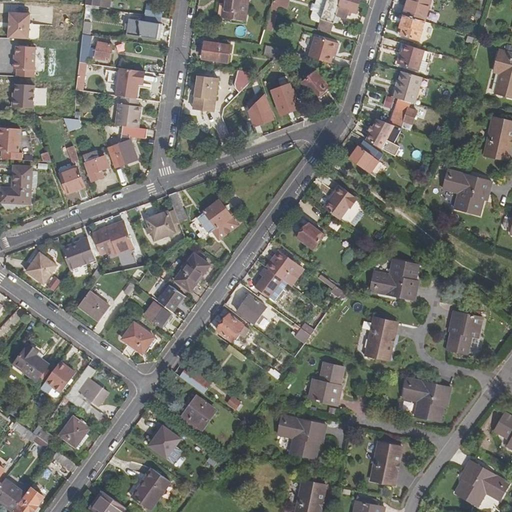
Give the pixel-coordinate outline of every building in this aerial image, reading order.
[(246,20),(248,0),(224,0),(222,17),(246,20)] [(278,8),(280,0),(272,0),(269,14),(276,16),(278,8)] [(280,0),(278,8),(286,11),(288,0),(280,0)] [(318,29),(330,32),(332,27),(333,24),(334,24),(336,16),(345,19),(347,14),(348,11),(351,11),(355,12),(358,0),(315,0),(314,6),(312,5),(310,11),(312,12),(311,18),(312,20),(315,21),(320,23),(318,29)] [(408,0),(404,13),(425,20),(431,0),(430,0),(408,0)] [(159,18),(160,7),(146,5),(145,16),(159,18)] [(10,13),(8,38),(29,39),(30,14),(10,13)] [(419,38),(425,20),(404,13),(401,24),(404,25),(402,33),(419,38)] [(272,30),(275,19),(268,17),(265,27),(272,30)] [(159,38),(162,23),(139,20),(140,36),(159,38)] [(84,62),(87,35),(83,34),(79,61),(84,62)] [(330,63),(332,55),(335,48),(337,48),(338,42),(314,35),(308,56),(310,57),(330,63)] [(227,62),(229,45),(206,41),(203,58),(227,62)] [(109,60),(112,45),(97,42),(95,50),(89,49),(88,57),(109,60)] [(399,62),(427,71),(433,51),(405,42),(399,62)] [(274,57),(283,49),(268,45),(265,54),(274,57)] [(18,69),(17,76),(34,77),(36,47),(17,46),(16,55),(16,61),(14,61),(14,69),(18,69)] [(310,57),(308,56),(285,49),(288,58),(308,63),(310,57)] [(501,71),(500,77),(495,94),(511,98),(511,54),(499,51),(494,70),(501,71)] [(122,97),(134,99),(137,84),(142,84),(143,71),(120,68),(117,96),(122,97)] [(247,94),(254,74),(241,70),(234,89),(247,94)] [(395,97),(407,100),(415,103),(423,76),(401,70),(393,96),(395,97)] [(328,87),(315,72),(302,82),(314,97),(328,87)] [(195,107),(215,110),(219,79),(199,76),(198,84),(198,89),(195,107)] [(15,98),(13,98),(12,106),(33,108),(35,85),(16,84),(16,93),(15,98)] [(300,107),(293,90),(274,97),(281,114),(300,107)] [(368,99),(380,101),(381,94),(369,92),(368,99)] [(134,99),(122,97),(121,103),(118,103),(115,124),(122,125),(139,127),(140,118),(138,117),(139,106),(136,106),(137,99),(134,99)] [(392,123),(399,125),(408,128),(414,109),(405,106),(407,100),(395,97),(387,121),(392,123)] [(258,130),(280,120),(271,98),(248,108),(258,130)] [(246,124),(239,110),(230,114),(233,121),(228,123),(232,131),(246,124)] [(507,160),(511,139),(511,121),(493,117),(484,154),(507,160)] [(82,127),(80,119),(73,119),(64,118),(69,132),(82,127)] [(387,121),(378,118),(366,138),(392,152),(397,144),(391,140),(397,130),(389,128),(392,123),(387,121)] [(146,137),(147,128),(139,127),(122,125),(121,134),(146,137)] [(0,150),(2,151),(2,159),(12,160),(22,160),(22,152),(19,152),(20,128),(0,127),(0,150)] [(360,144),(373,154),(378,148),(364,138),(360,144)] [(138,160),(130,140),(107,148),(114,168),(138,160)] [(370,171),(379,159),(373,154),(360,144),(359,144),(350,157),(370,171)] [(83,155),(92,179),(102,175),(100,168),(108,165),(104,156),(100,158),(97,150),(83,155)] [(51,162),(48,152),(42,155),(44,161),(51,162)] [(10,195),(1,195),(1,202),(30,203),(31,186),(32,171),(32,167),(14,166),(14,189),(11,189),(10,195)] [(83,181),(77,166),(60,172),(66,190),(74,187),(73,185),(83,181)] [(484,193),(489,195),(492,182),(457,173),(456,178),(447,175),(443,189),(458,193),(454,208),(479,214),(482,200),(484,193)] [(325,207),(341,219),(358,197),(340,184),(335,192),(336,192),(325,207)] [(187,220),(176,192),(168,195),(179,223),(187,220)] [(233,216),(219,200),(205,211),(205,212),(198,217),(210,232),(217,227),(217,228),(233,216)] [(175,233),(167,212),(146,220),(154,240),(175,233)] [(313,248),(324,232),(309,222),(298,237),(313,248)] [(116,249),(117,254),(133,248),(123,223),(93,233),(101,254),(108,252),(116,249)] [(96,258),(87,236),(79,239),(80,241),(61,248),(68,268),(96,258)] [(269,296),(295,261),(282,251),(255,287),(269,296)] [(43,284),(57,265),(40,253),(27,272),(43,284)] [(190,292),(209,266),(194,254),(175,280),(190,292)] [(413,284),(414,278),(417,264),(393,259),(390,273),(374,269),(370,284),(380,286),(379,292),(414,299),(417,285),(413,284)] [(95,282),(101,274),(98,266),(90,278),(95,282)] [(57,291),(62,281),(54,277),(48,287),(57,291)] [(128,298),(136,287),(130,283),(122,294),(128,298)] [(173,307),(182,295),(169,286),(161,298),(173,307)] [(99,320),(109,306),(88,291),(78,305),(99,320)] [(254,323),(266,307),(249,295),(238,311),(254,323)] [(169,313),(154,302),(145,314),(158,323),(162,318),(165,319),(169,313)] [(473,331),(479,332),(482,317),(453,311),(449,330),(451,331),(448,348),(468,353),(472,335),(473,331)] [(232,340),(244,324),(229,314),(218,329),(232,340)] [(389,361),(396,323),(373,318),(366,356),(389,361)] [(142,353),(154,337),(134,323),(122,339),(142,353)] [(308,333),(296,324),(292,331),(304,339),(308,333)] [(246,356),(230,344),(227,348),(243,360),(246,356)] [(37,381),(49,364),(35,355),(37,352),(27,345),(13,365),(37,381)] [(45,382),(53,387),(60,393),(74,372),(60,362),(45,382)] [(319,384),(312,383),(309,398),(337,404),(342,384),(340,383),(343,366),(323,362),(320,379),(319,384)] [(65,397),(68,400),(98,421),(103,414),(88,404),(91,400),(98,406),(108,392),(89,378),(95,370),(87,365),(65,397)] [(188,365),(180,375),(204,393),(211,383),(188,365)] [(272,368),(270,374),(280,378),(283,373),(272,368)] [(445,402),(447,403),(450,389),(416,381),(415,386),(405,384),(402,398),(418,402),(415,417),(440,423),(443,408),(445,402)] [(48,393),(53,387),(45,382),(41,388),(48,393)] [(198,433),(216,410),(197,396),(180,420),(198,433)] [(235,408),(240,402),(232,396),(228,402),(235,408)] [(511,442),(511,445),(510,449),(511,449),(511,418),(505,414),(494,431),(508,440),(511,442)] [(75,447),(89,427),(73,416),(59,435),(75,447)] [(320,437),(325,438),(328,424),(291,416),(290,422),(281,420),(278,434),(293,438),(290,453),(316,458),(319,443),(320,437)] [(29,430),(16,421),(12,426),(24,436),(29,430)] [(166,424),(151,447),(172,461),(187,439),(166,424)] [(41,429),(36,436),(46,444),(51,437),(41,429)] [(33,441),(36,436),(29,430),(24,436),(32,442),(33,441)] [(36,436),(33,441),(44,450),(48,445),(46,444),(36,436)] [(395,486),(402,448),(378,444),(371,481),(395,486)] [(217,467),(221,460),(212,455),(208,462),(217,467)] [(77,466),(65,457),(60,464),(72,473),(77,466)] [(497,482),(500,478),(470,461),(463,473),(467,476),(464,480),(456,494),(477,505),(484,492),(498,500),(505,487),(497,482)] [(150,510),(171,481),(152,468),(132,496),(150,510)] [(497,482),(505,487),(508,482),(500,478),(497,482)] [(25,494),(5,479),(0,486),(0,501),(13,511),(18,504),(25,494)] [(320,511),(326,485),(303,480),(296,511),(320,511)] [(195,492),(185,485),(177,496),(185,502),(187,498),(190,499),(195,492)] [(33,511),(44,498),(30,488),(25,494),(18,504),(19,506),(14,511),(15,511),(33,511)] [(96,511),(121,511),(125,507),(105,492),(93,509),(96,511)] [(384,511),(385,508),(376,505),(377,501),(365,497),(363,503),(357,501),(354,511),(384,511)]
